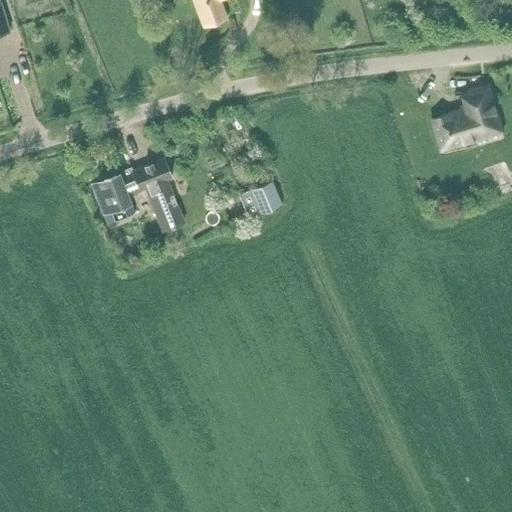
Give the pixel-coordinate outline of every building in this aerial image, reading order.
[(0,0),(0,34),(10,32),(0,0)] [(191,0),(202,27),(228,17),(222,1),(223,0),(191,0)] [(0,87),(11,123),(26,119),(12,71),(0,74),(0,87)] [(441,150),(502,132),(488,84),(461,92),(466,108),(431,119),(441,150)] [(168,180),(172,178),(164,157),(133,170),(132,166),(89,183),(106,223),(135,212),(128,196),(142,190),(144,196),(148,195),(161,229),(162,229),(163,231),(171,228),(177,226),(176,226),(184,223),(183,220),(184,220),(168,180)] [(263,214),(283,205),(273,181),(252,190),(263,214)]
